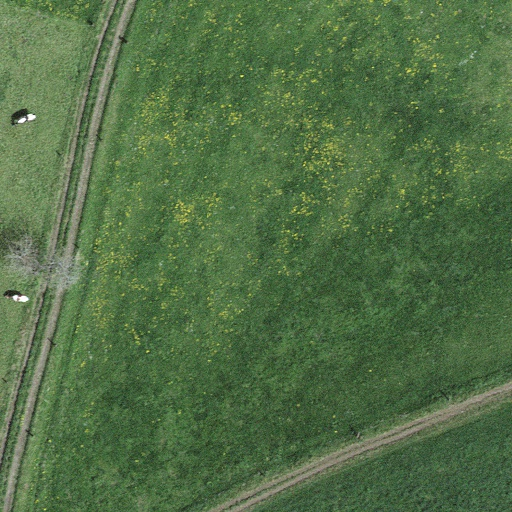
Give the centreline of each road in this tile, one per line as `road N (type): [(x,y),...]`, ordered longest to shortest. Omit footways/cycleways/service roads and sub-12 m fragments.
road 1 (track): [(121,0),(0,482)]
road 2 (track): [(230,511),(511,390)]
